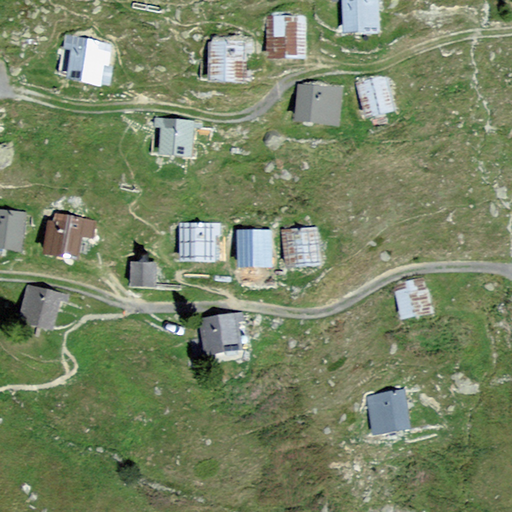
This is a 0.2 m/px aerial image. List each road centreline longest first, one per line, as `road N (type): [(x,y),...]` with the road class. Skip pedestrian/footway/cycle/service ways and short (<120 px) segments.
road 1 (track): [(511,29),(469,33),(381,65),(292,78),(248,117),(84,109),(0,94)]
road 2 (track): [(142,308),(319,313),(390,276),(511,270)]
road 3 (track): [(0,278),(61,284),(142,308)]
